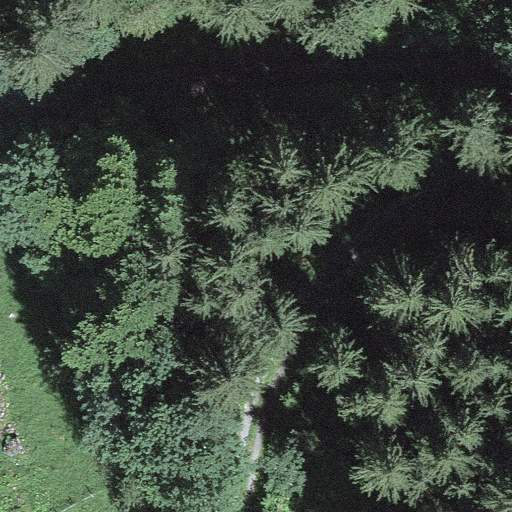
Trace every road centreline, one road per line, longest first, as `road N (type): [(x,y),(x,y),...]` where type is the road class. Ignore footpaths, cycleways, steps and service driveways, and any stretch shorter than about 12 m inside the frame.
road 1 (unclassified): [(0,96),(270,64),(511,61)]
road 2 (track): [(511,173),(466,186),(349,250),(270,394),(247,511)]
